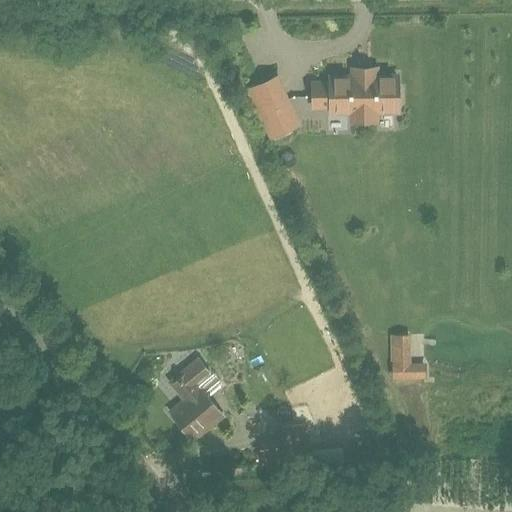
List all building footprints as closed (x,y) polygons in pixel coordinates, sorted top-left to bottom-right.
[(377,72),(352,72),(352,76),(331,76),(331,82),(313,83),(313,107),(331,107),(331,113),(351,113),(351,121),(377,120),(377,113),(397,112),(397,103),(401,103),(401,89),(397,89),(397,75),(377,76),(377,72)] [(391,378),(408,378),(408,363),(408,335),(391,335),(391,378)] [(198,384),(211,374),(198,359),(183,371),(186,375),(173,385),(184,399),(170,411),(193,440),(223,416),(208,397),(198,384)] [(306,424),(282,427),(283,441),(260,444),(262,466),(310,460),(306,424)] [(314,467),(345,464),(343,442),(312,445),(312,452),(314,467)]
